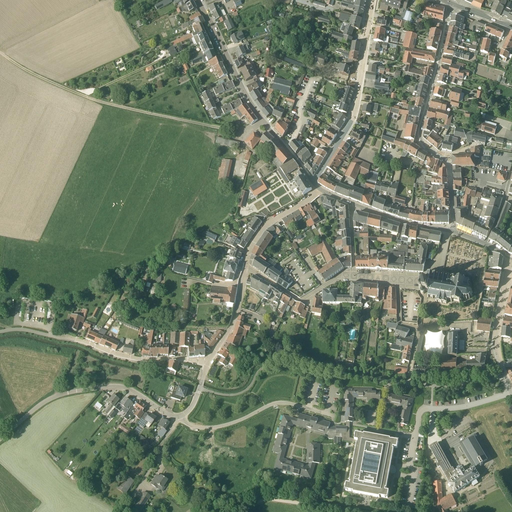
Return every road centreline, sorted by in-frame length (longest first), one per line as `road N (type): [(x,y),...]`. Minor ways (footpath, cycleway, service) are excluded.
road 1 (track): [(0,52),(109,104),(242,128)]
road 2 (residential): [(451,231),(448,164),(419,137),(451,4)]
road 3 (residential): [(207,363),(127,358),(73,339),(0,331)]
road 4 (residential): [(397,280),(399,321),(416,331),(409,382),(504,375)]
road 5 (residential): [(0,438),(54,396),(98,387),(120,386),(180,416)]
road 6 (residential): [(313,181),(352,119),(372,0)]
road 7 (residential): [(180,416),(194,426),(222,427),(279,403),(331,416)]
road 8 (residential): [(263,120),(198,0)]
road 9 (residential): [(245,267),(298,300),(354,277)]
